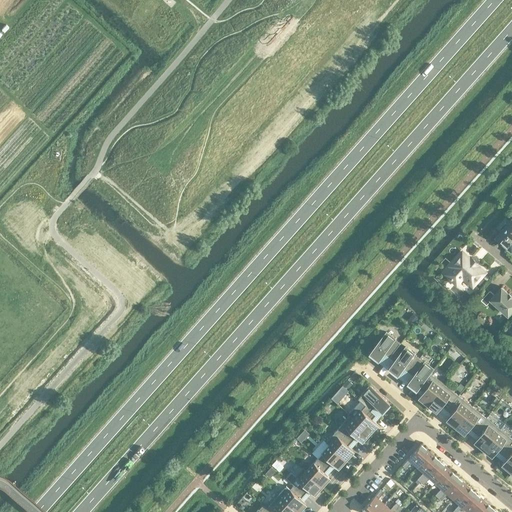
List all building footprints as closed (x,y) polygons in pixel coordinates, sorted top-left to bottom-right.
[(511,219),(497,236),(511,249),(511,248),(511,219)] [(485,272),(463,252),(451,265),(452,267),(446,274),(456,282),(462,275),(473,286),(485,272)] [(509,293),(502,287),(495,295),(490,290),(482,300),(487,304),(491,299),(509,315),(511,310),(511,294),(509,292),(509,293)] [(390,357),(401,343),(386,332),(370,352),(380,359),(385,353),(390,357)] [(409,372),(420,358),(405,346),(389,367),(399,374),(404,368),(409,372)] [(418,389),(431,373),(434,369),(420,358),(409,372),(413,376),(409,382),(418,389)] [(427,405),(445,384),(431,373),(418,389),(419,388),(423,392),(420,397),(429,404),(427,405)] [(370,384),(370,385),(358,398),(376,414),(372,410),(375,405),(381,410),(389,401),(370,384)] [(447,410),(459,395),(445,384),(427,405),(428,406),(429,404),(438,411),(442,406),(447,410)] [(344,395),(340,391),(333,399),(338,403),(344,395)] [(455,428),(473,406),(459,395),(447,410),(451,414),(447,419),(456,426),(455,427),(455,428)] [(372,419),(376,414),(358,398),(365,405),(354,417),(350,414),(350,415),(369,432),(370,433),(369,431),(377,423),(372,419)] [(475,432),(487,417),(476,409),(473,406),(455,428),(456,428),(457,426),(466,433),(470,428),(475,432)] [(369,432),(350,415),(338,428),(352,441),(356,436),(361,440),(369,432)] [(483,450),(501,429),(487,417),(475,432),(479,436),(475,441),(484,448),(483,450)] [(352,441),(338,428),(326,441),(346,460),(347,459),(345,458),(353,449),(348,445),(352,441)] [(502,455),(511,442),(511,437),(501,429),(483,450),(485,449),(493,456),(498,451),(502,455)] [(308,434),(304,430),(296,438),(301,442),(308,434)] [(346,460),(326,441),(329,444),(317,458),(328,467),(332,463),(337,467),(345,459),(346,460)] [(511,472),(511,470),(511,443),(511,444),(511,443),(511,442),(502,455),(507,459),(503,463),(511,471),(510,472),(511,472)] [(417,467),(430,452),(421,444),(408,459),(402,465),(405,468),(411,462),(417,467)] [(420,482),(439,460),(430,452),(417,467),(423,472),(417,479),(420,482)] [(328,467),(317,458),(306,470),(302,467),(302,468),(323,486),(321,485),(329,476),(324,472),(328,467)] [(448,468),(439,460),(420,482),(423,484),(429,478),(435,483),(448,468)] [(276,470),(271,466),(265,473),(269,477),(276,470)] [(323,486),(302,468),(290,481),(305,494),(309,489),(313,494),(321,485),(322,486),(323,486)] [(457,476),(448,468),(435,483),(441,488),(435,495),(438,498),(457,476)] [(453,499),(466,484),(457,476),(438,498),(441,500),(447,494),(453,499)] [(305,494),(290,481),(293,484),(290,489),(286,485),(278,494),(297,511),(298,511),(305,503),(301,498),(305,494)] [(454,511),(457,511),(475,492),(466,484),(453,499),(458,504),(453,511),(454,511)] [(363,511),(376,511),(384,504),(378,498),(384,492),(381,489),(375,495),(362,510),(363,511)] [(473,511),(484,500),(475,492),(457,511),(462,511),(465,510),(466,511),(473,511)] [(297,511),(278,494),(266,507),(263,504),(271,511),(296,511),(297,511)] [(489,511),(493,508),(484,500),(473,511),(489,511)] [(392,511),(399,505),(396,502),(390,509),(384,504),(376,511),(392,511)]
